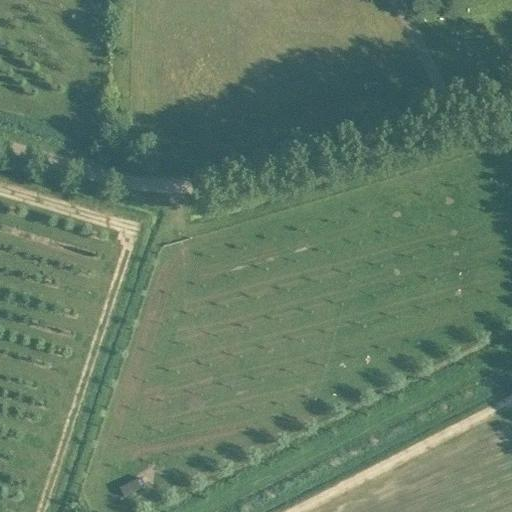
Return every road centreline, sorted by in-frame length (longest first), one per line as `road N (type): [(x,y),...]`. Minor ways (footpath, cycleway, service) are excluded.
road 1 (unclassified): [(511,107),(231,180),(171,185),(0,143)]
road 2 (track): [(223,511),(511,360)]
